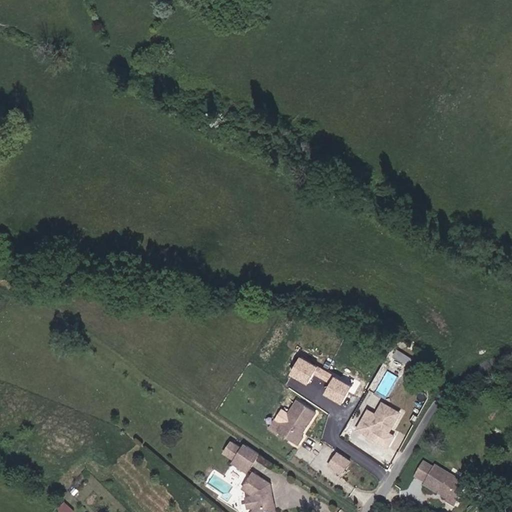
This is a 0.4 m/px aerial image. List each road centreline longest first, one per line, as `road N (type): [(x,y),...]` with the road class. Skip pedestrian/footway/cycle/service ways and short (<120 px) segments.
road 1 (residential): [(511,357),(453,382),(393,477)]
road 2 (residential): [(393,477),(332,438),(338,414),(291,384)]
